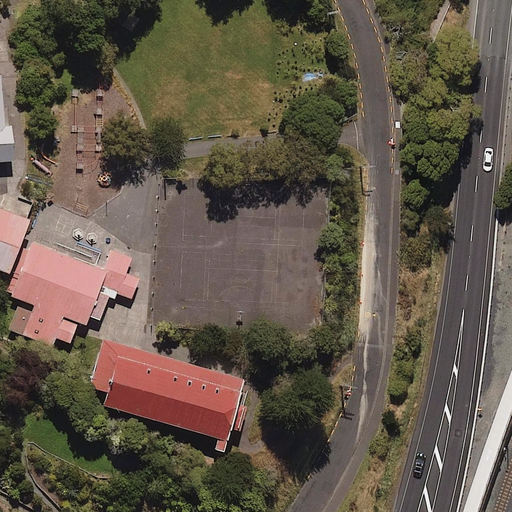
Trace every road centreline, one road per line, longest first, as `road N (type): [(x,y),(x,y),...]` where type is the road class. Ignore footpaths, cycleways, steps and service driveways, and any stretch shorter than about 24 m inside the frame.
road 1 (residential): [(305,511),(364,388),(376,283),(380,129),(369,57),(349,0)]
road 2 (trunk): [(496,0),(461,322),(414,511)]
